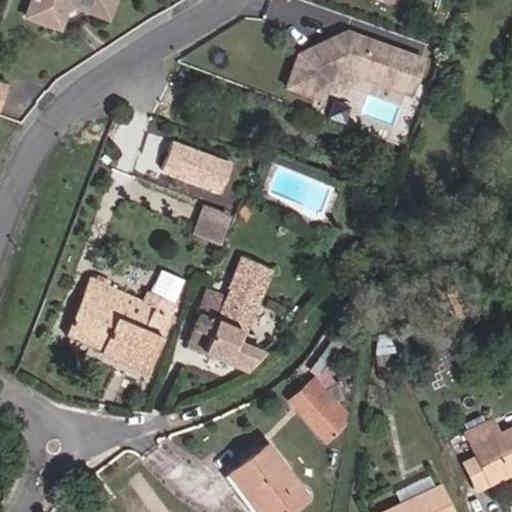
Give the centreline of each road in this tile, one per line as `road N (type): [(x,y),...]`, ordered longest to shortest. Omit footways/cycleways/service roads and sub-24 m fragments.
road 1 (residential): [(0,231),(31,151),(62,108),(227,0)]
road 2 (residential): [(288,364),(251,392),(186,420),(77,440)]
